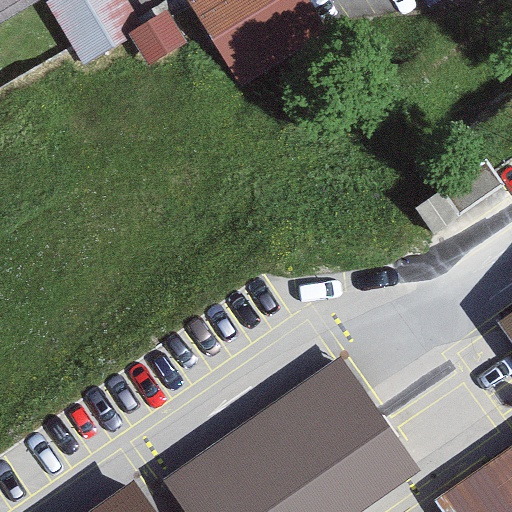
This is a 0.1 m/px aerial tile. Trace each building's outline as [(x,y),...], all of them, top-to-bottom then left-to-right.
[(0,0),(0,27),(46,0),(0,0)] [(122,0),(66,0),(52,9),(86,69),(143,36),(122,0)] [(298,0),(203,0),(181,14),(236,98),(325,41),(298,0)] [(176,20),(143,36),(160,69),(192,52),(176,20)] [(511,314),(499,323),(511,340),(511,314)] [(334,363),(167,477),(190,511),(355,511),(411,474),(334,363)] [(511,511),(511,455),(444,503),(450,511),(511,511)] [(155,511),(134,482),(91,511),(155,511)]
